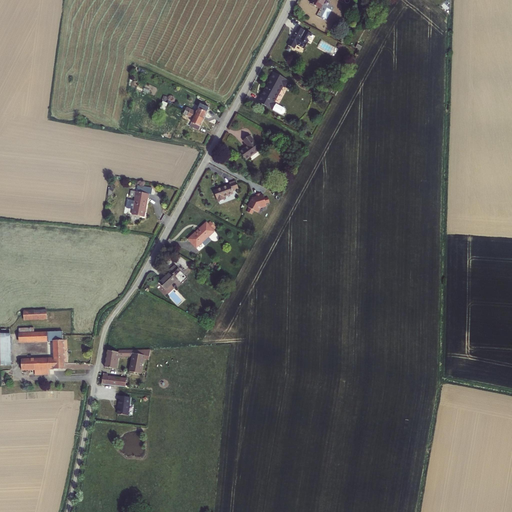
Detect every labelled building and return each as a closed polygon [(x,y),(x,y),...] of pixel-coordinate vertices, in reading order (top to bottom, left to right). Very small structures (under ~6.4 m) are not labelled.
[(320,9),(325,0),(312,0),(311,4),(320,9)] [(307,42),(312,34),(298,27),(288,46),(294,49),(296,45),(304,49),(308,43),(307,42)] [(270,79),(261,96),(257,102),(280,114),(283,113),(285,111),(284,108),(274,103),(283,86),(285,87),(288,81),(273,73),(270,79)] [(200,117),(204,119),(209,108),(200,104),(196,112),(186,108),(185,111),(199,118),(200,117)] [(198,131),(204,119),(200,117),(199,118),(185,111),(183,114),(193,119),(190,126),(198,131)] [(246,160),(260,150),(258,148),(259,147),(257,145),(257,146),(249,136),(243,140),(248,146),(240,152),(246,160)] [(230,185),(214,191),(218,202),(225,200),(224,197),(233,193),(232,190),(238,188),(235,181),(229,183),(230,185)] [(146,208),(148,194),(136,191),(132,214),(143,217),(144,208),(146,208)] [(256,198),(253,199),(248,208),(249,208),(247,212),(252,214),(254,211),(257,213),(260,208),(266,206),(266,204),(269,203),(268,198),(264,199),(263,196),(261,196),(261,194),(256,195),(256,198)] [(208,237),(214,231),(213,230),(216,227),(210,222),(208,224),(206,223),(188,239),(196,248),(202,243),(205,246),(211,240),(208,237)] [(165,290),(176,280),(181,284),(187,279),(175,265),(169,271),(171,272),(159,283),(165,290)] [(24,320),(47,319),(46,310),(23,311),(24,320)] [(49,374),(49,369),(65,369),(64,340),(63,340),(63,332),(34,333),(34,328),(19,329),(19,342),(47,341),(47,342),(52,341),(53,358),(21,359),(21,370),(35,370),(35,375),(49,374)] [(0,365),(10,365),(10,329),(0,329),(0,365)] [(116,369),(118,357),(133,357),(129,372),(140,374),(143,359),(149,360),(150,350),(136,350),(120,350),(119,350),(119,352),(107,351),(105,367),(116,369)] [(103,374),(101,384),(133,388),(134,382),(130,381),(130,379),(107,376),(107,374),(103,374)] [(130,397),(118,396),(117,400),(119,401),(117,414),(128,415),(130,397)]
